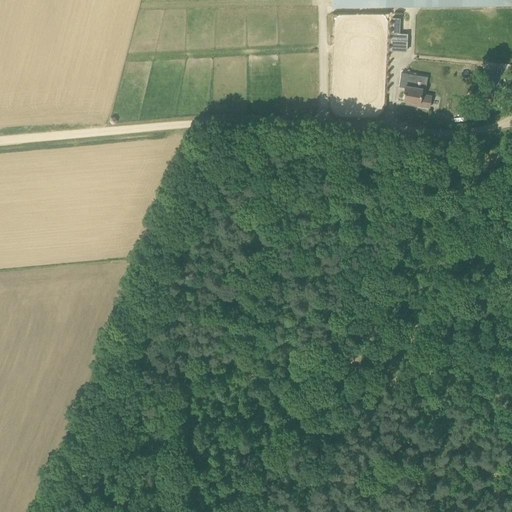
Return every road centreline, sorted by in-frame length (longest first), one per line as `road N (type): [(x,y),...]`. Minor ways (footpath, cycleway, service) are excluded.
road 1 (track): [(446,135),(354,243),(133,406),(61,511)]
road 2 (track): [(0,140),(200,123),(446,135)]
